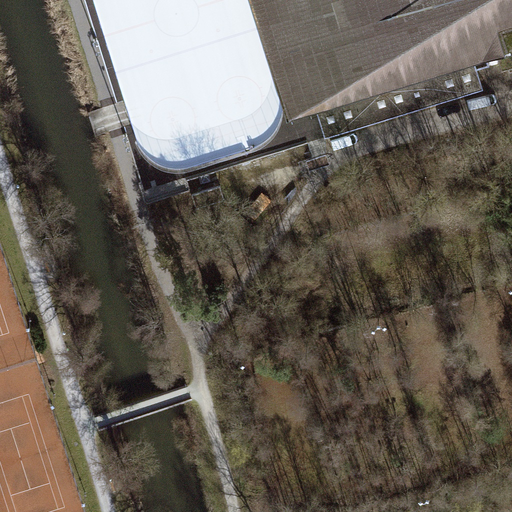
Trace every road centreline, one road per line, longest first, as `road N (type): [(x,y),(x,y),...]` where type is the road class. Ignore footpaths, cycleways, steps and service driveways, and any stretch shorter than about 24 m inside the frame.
road 1 (track): [(74,0),(138,209),(196,355)]
road 2 (track): [(0,164),(84,426)]
road 3 (track): [(196,355),(218,309),(334,155)]
road 4 (track): [(199,388),(234,511)]
